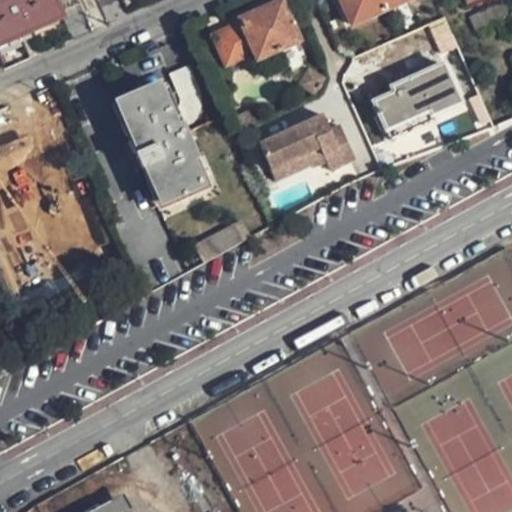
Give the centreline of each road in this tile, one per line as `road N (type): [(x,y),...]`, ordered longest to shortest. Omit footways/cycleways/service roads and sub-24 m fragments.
road 1 (unclassified): [(0,487),(511,210)]
road 2 (residential): [(195,0),(0,88)]
